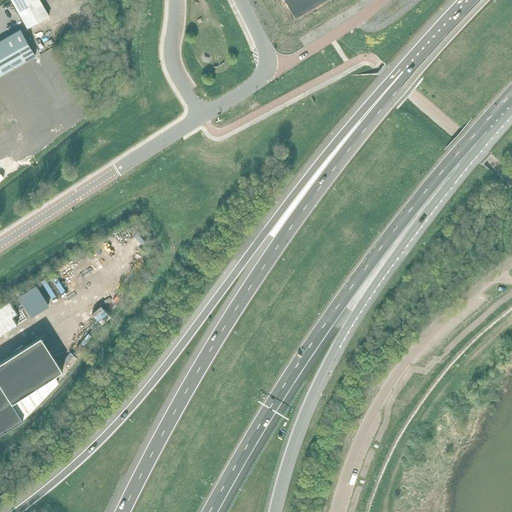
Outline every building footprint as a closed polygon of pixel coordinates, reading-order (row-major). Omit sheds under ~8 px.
[(49,16),(40,0),(12,0),(28,28),(49,16)] [(285,0),(296,17),(324,0),(285,0)] [(0,41),(0,75),(36,56),(21,30),(0,41)] [(487,199),(481,205),(486,210),(492,204),(487,199)] [(87,289),(90,293),(97,287),(94,283),(87,289)] [(36,284),(18,296),(31,316),(49,305),(36,284)] [(18,313),(10,301),(0,307),(0,335),(18,324),(13,316),(18,313)] [(0,362),(0,433),(23,419),(59,381),(55,375),(63,370),(42,336),(0,362)]
